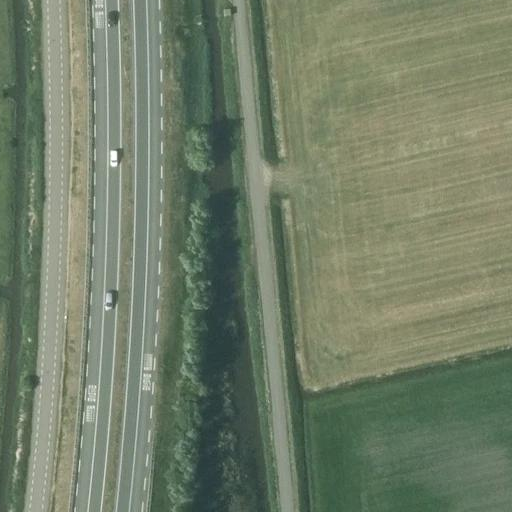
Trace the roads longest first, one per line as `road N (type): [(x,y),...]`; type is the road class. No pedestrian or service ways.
road 1 (unclassified): [(286,511),(237,0)]
road 2 (primary): [(101,0),(101,347),(86,511)]
road 3 (unclassified): [(34,511),(49,345),(48,0)]
road 4 (primary): [(129,511),(143,312),(144,0)]
